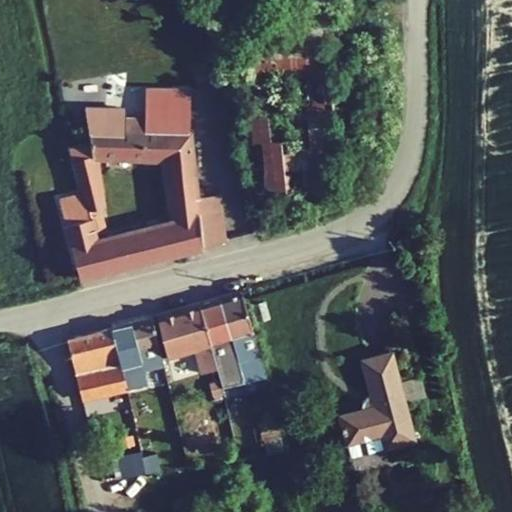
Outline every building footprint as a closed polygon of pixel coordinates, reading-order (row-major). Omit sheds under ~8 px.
[(334,0),(254,0),(235,1),(238,48),(270,178),(333,174),(323,29),(337,28),(334,0)] [(158,59),(156,104),(198,106),(200,61),(158,59)] [(99,74),(98,101),(130,103),(131,76),(99,74)] [(252,277),(229,284),(239,324),(262,318),(252,277)] [(229,284),(211,289),(220,328),(239,324),(229,284)] [(211,289),(190,295),(199,333),(220,328),(211,289)] [(164,302),(172,340),(199,333),(190,295),(164,302)] [(119,309),(120,314),(134,371),(135,374),(146,371),(141,348),(147,347),(144,333),(163,329),(157,301),(119,309)] [(76,324),(92,380),(134,371),(120,314),(76,324)] [(144,333),(147,347),(159,344),(167,342),(163,329),(144,333)] [(265,332),(242,338),(246,352),(268,346),(265,332)] [(242,338),(223,342),(227,357),(246,352),(242,338)] [(320,402),(326,429),(360,421),(364,435),(393,428),(372,339),(343,346),(354,394),(320,402)] [(159,344),(161,352),(168,351),(167,342),(159,344)] [(223,342),(202,347),(206,362),(227,357),(223,342)] [(184,352),(186,367),(206,362),(202,347),(184,352)] [(326,429),(329,443),(364,435),(360,421),(326,429)] [(154,454),(149,431),(124,436),(130,459),(154,454)]
